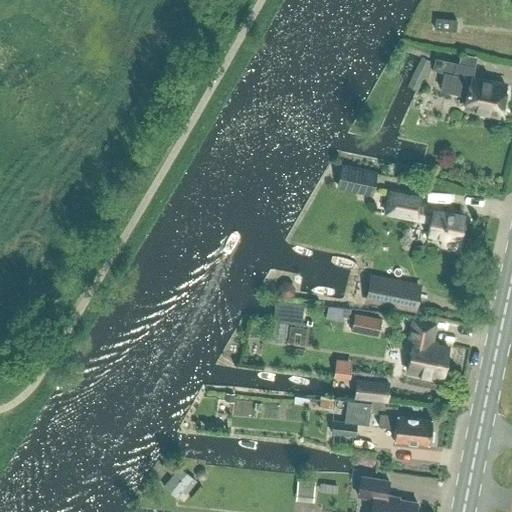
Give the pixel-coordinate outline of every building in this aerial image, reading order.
[(431,29),(454,32),(455,20),(433,18),(431,29)] [(461,92),(465,93),(462,107),(496,115),(503,86),(469,77),(471,67),(454,64),(433,59),(431,69),(441,72),(438,90),(460,95),(461,92)] [(343,168),(336,185),(369,192),(373,174),(343,168)] [(418,197),(387,190),(382,212),(427,221),(424,236),(439,239),(437,246),(455,250),(462,216),(429,209),(429,210),(416,207),(418,197)] [(416,286),(369,276),(364,299),(411,309),(416,286)] [(278,285),(278,291),(281,296),(287,297),(292,293),(293,288),(290,283),(284,282),(278,285)] [(362,331),(365,314),(345,311),(341,327),(362,331)] [(409,319),(405,340),(412,341),(406,371),(439,378),(445,347),(429,343),(433,324),(409,319)] [(354,380),(352,397),(385,400),(386,383),(354,380)] [(224,394),(223,402),(231,403),(232,395),(224,394)] [(331,410),(332,399),(318,397),(316,408),(331,410)] [(352,436),(354,424),(366,425),(368,404),(345,401),(342,422),(329,420),(327,433),(352,436)] [(290,422),(291,411),(272,408),(270,419),(290,422)] [(391,440),(426,444),(429,419),(377,413),(376,426),(392,427),(391,440)] [(174,498),(190,479),(176,467),(161,486),(174,498)] [(367,511),(412,511),(414,503),(383,497),(386,481),(358,477),(354,496),(370,499),(367,511)] [(295,481),(294,495),(311,497),(312,483),(295,481)]
